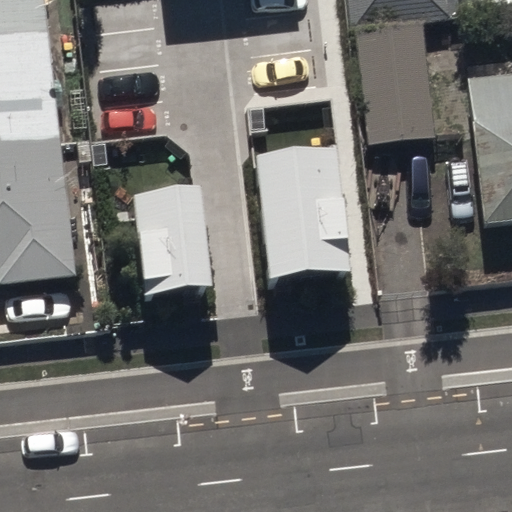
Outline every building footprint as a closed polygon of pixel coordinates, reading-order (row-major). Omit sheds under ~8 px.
[(0,0),(0,284),(71,276),(39,0),(0,0)] [(79,0),(84,39),(135,34),(131,0),(79,0)] [(341,0),(346,31),(445,20),(442,0),(341,0)] [(365,147),(431,140),(418,26),(352,33),(365,147)] [(479,226),(511,222),(511,76),(462,83),(479,226)] [(246,159),(259,280),(340,272),(327,151),(246,159)] [(135,296),(203,288),(191,188),(124,196),(135,296)]
